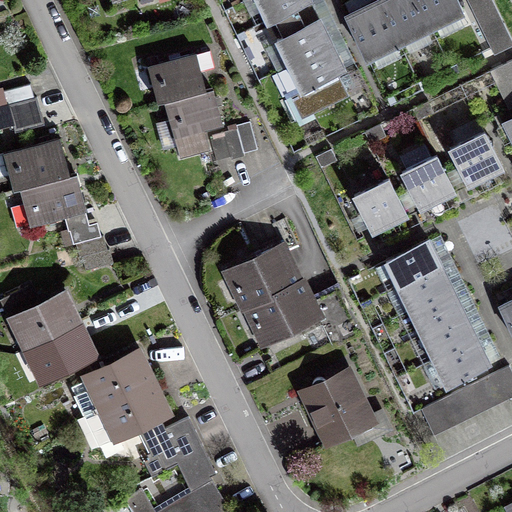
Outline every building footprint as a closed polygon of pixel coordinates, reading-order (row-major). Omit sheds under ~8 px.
[(310,0),(257,0),(268,21),(274,17),(310,0)] [(310,0),(274,17),(283,35),(277,39),(289,64),(332,43),(310,0)] [(377,0),(346,16),(367,58),(399,42),(378,0),(377,0)] [(378,0),(399,42),(431,27),(417,0),(378,0)] [(463,11),(457,0),(417,0),(431,27),(463,11)] [(511,45),(511,40),(492,0),(467,0),(494,54),(511,45)] [(492,0),(511,40),(511,4),(510,0),(492,0)] [(332,43),(289,64),(302,91),(292,96),(302,117),(349,95),(338,73),(344,70),(332,43)] [(166,100),(205,89),(200,71),(214,67),(209,49),(149,66),(159,102),(166,100)] [(508,109),(511,106),(511,58),(489,70),(508,109)] [(0,91),(0,106),(2,106),(3,105),(7,104),(34,97),(30,83),(0,91)] [(205,89),(166,100),(171,119),(177,118),(181,135),(175,136),(181,156),(208,148),(203,129),(222,124),(212,88),(205,89)] [(44,124),(37,96),(34,97),(7,104),(3,105),(2,106),(0,106),(0,126),(12,123),(15,132),(44,124)] [(434,112),(428,100),(412,108),(418,119),(434,112)] [(511,118),(497,126),(508,150),(511,148),(511,118)] [(237,128),(244,152),(257,148),(250,121),(236,125),(237,128)] [(386,135),(380,124),(364,131),(371,143),(386,135)] [(244,152),(237,128),(223,132),(224,135),(210,139),(216,160),(230,156),(231,159),(244,155),(244,152)] [(468,185),(502,168),(484,131),(450,147),(468,185)] [(22,187),(68,174),(58,138),(5,152),(15,189),(22,187)] [(331,148),(315,155),(321,167),(337,159),(331,148)] [(420,208),(454,191),(436,154),(402,171),(420,208)] [(68,174),(22,187),(31,223),(64,215),(73,243),(76,242),(101,236),(97,222),(89,224),(75,173),(68,174)] [(388,177),(354,194),(372,232),(407,215),(388,177)] [(79,256),(82,255),(107,249),(103,235),(101,236),(76,242),(79,256)] [(398,285),(441,264),(428,238),(386,259),(398,284),(398,285)] [(247,305),(299,280),(281,243),(227,269),(245,306),(247,305)] [(107,249),(82,255),(85,269),(113,262),(109,248),(107,249)] [(441,264),(398,285),(410,309),(453,288),(441,264)] [(299,280),(247,305),(264,342),(319,316),(301,279),(299,280)] [(333,345),(362,331),(340,286),(316,298),(325,318),(320,321),(333,345)] [(453,288),(410,309),(422,333),(422,334),(465,313),(453,288)] [(14,317),(29,347),(77,323),(63,294),(14,317)] [(511,330),(511,299),(500,305),(511,330)] [(465,313),(422,334),(434,358),(477,338),(465,313)] [(77,323),(29,347),(43,376),(91,353),(77,323)] [(477,338),(434,358),(447,384),(489,363),(477,338)] [(103,404),(151,381),(137,351),(89,375),(90,377),(71,386),(85,415),(90,411),(103,404)] [(511,392),(511,368),(510,365),(427,406),(439,429),(511,392)] [(327,439),(371,418),(348,371),(326,382),(322,378),(316,378),(312,383),(313,388),(305,392),(327,439)] [(90,411),(85,415),(99,444),(165,411),(151,381),(103,404),(90,411)] [(195,431),(188,416),(161,429),(168,443),(195,431)] [(166,468),(177,462),(175,457),(202,444),(195,431),(168,443),(156,449),(158,453),(152,456),(159,471),(166,468)] [(182,471),(209,458),(202,444),(175,457),(177,462),(182,471)] [(209,458),(182,471),(189,486),(216,473),(209,458)] [(227,511),(212,485),(167,511),(227,511)]
